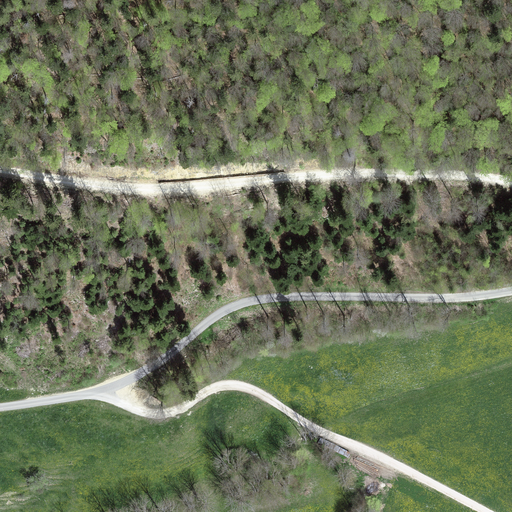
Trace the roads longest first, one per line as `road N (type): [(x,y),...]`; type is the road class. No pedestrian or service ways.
road 1 (unclassified): [(511,290),(261,298),(217,314),(118,384),(0,406)]
road 2 (unclassified): [(0,171),(144,188),(343,174),(511,182)]
road 3 (track): [(507,511),(436,460),(344,443),(248,389),(215,389),(156,416),(98,390)]
